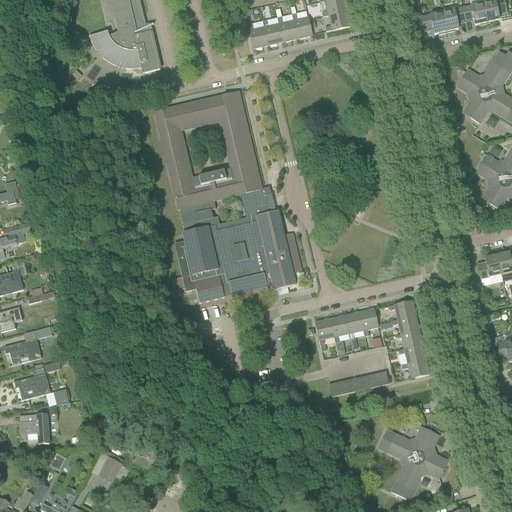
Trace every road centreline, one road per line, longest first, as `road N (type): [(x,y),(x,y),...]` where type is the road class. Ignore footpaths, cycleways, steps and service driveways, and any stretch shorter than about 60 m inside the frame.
road 1 (residential): [(381,360),(279,385),(262,317),(326,301)]
road 2 (residential): [(326,301),(268,67)]
road 3 (residential): [(436,252),(395,65)]
road 4 (residential): [(511,385),(469,394),(442,276)]
road 5 (residential): [(390,39),(268,67)]
road 6 (residential): [(210,80),(182,87),(171,74),(155,0)]
road 7 (residential): [(395,65),(511,38)]
